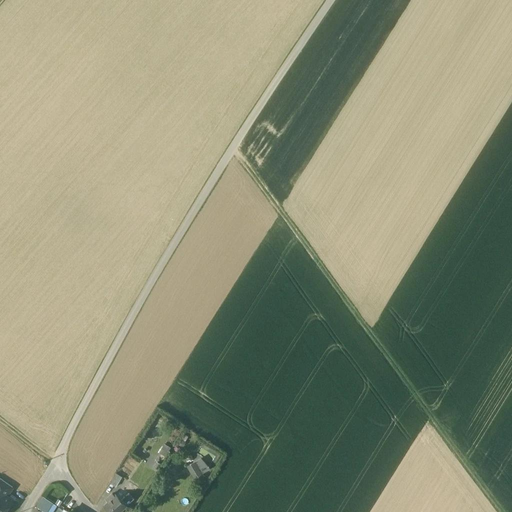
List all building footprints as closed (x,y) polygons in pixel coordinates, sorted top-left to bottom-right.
[(166,456),(171,446),(164,443),(159,452),(166,456)] [(216,457),(201,447),(196,454),(212,464),(216,457)] [(200,464),(196,465),(195,463),(190,466),(192,470),(190,471),(194,478),(201,473),(200,472),(203,470),(200,464)] [(123,478),(116,474),(110,484),(117,488),(123,478)] [(13,487),(0,478),(0,492),(6,497),(13,487)] [(124,488),(117,496),(126,506),(134,499),(124,488)] [(0,511),(2,511),(11,500),(6,497),(0,492),(0,511)] [(117,496),(115,497),(113,495),(107,500),(110,502),(105,507),(109,511),(120,511),(127,506),(126,506),(117,496)]
